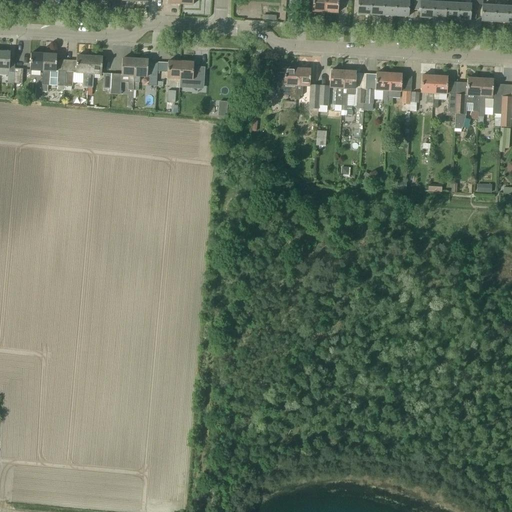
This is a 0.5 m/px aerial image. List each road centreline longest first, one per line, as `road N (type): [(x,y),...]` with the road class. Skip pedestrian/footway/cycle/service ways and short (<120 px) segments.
road 1 (residential): [(511,58),(286,46),(250,27),(219,25)]
road 2 (residential): [(219,25),(148,22),(132,36),(0,29)]
